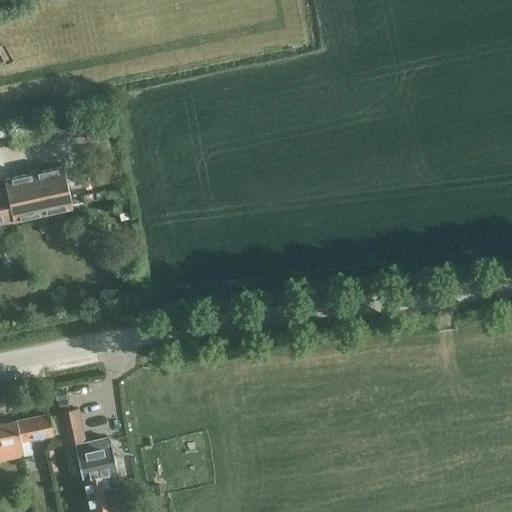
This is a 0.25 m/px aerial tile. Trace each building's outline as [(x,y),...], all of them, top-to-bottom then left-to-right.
[(105,113),(82,117),(87,140),(109,135),(105,113)] [(114,157),(91,162),(96,184),(119,180),(114,157)] [(0,222),(70,206),(61,165),(1,178),(3,189),(0,189),(0,222)] [(63,439),(83,436),(77,406),(57,410),(63,439)] [(16,420),(20,441),(21,446),(22,454),(27,453),(25,440),(52,434),(48,413),(16,420)] [(0,458),(22,454),(21,446),(20,441),(16,420),(0,423),(0,458)] [(113,511),(105,471),(115,469),(108,436),(94,439),(96,448),(76,452),(81,477),(82,476),(89,511),(113,511)]
